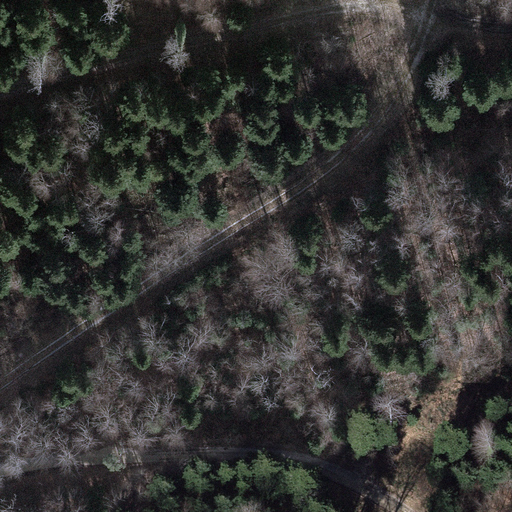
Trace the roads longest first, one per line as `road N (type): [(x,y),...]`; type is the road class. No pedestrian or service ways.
road 1 (track): [(0,377),(340,156),(380,111),(435,0)]
road 2 (track): [(0,82),(254,12),(325,2),(511,29)]
road 3 (track): [(0,472),(74,449),(260,442),(328,462),(411,511)]
